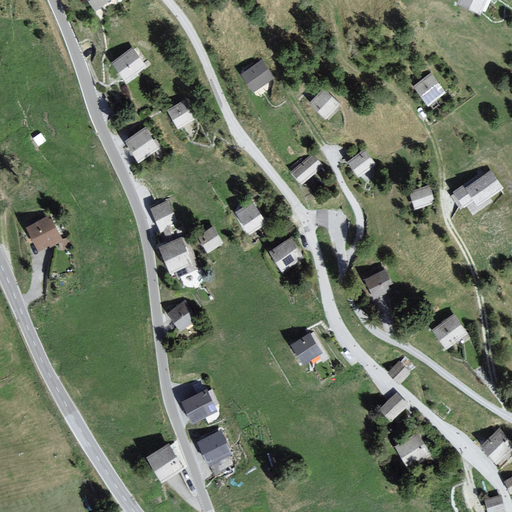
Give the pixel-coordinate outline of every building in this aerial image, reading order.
[(81,0),(88,10),(105,0),(81,0)] [(485,0),(452,0),(451,3),(477,16),(485,0)] [(136,48),(109,63),(120,82),(146,67),(136,48)] [(263,60),(238,74),(248,92),(273,78),(263,60)] [(430,72),(410,84),(421,104),(442,93),(430,72)] [(321,88),(305,103),(321,119),(337,104),(321,88)] [(189,100),(166,110),(173,128),(197,118),(189,100)] [(141,129),(120,139),(131,162),(152,152),(141,129)] [(367,149),(346,162),(355,177),(376,165),(367,149)] [(313,153),(288,172),(298,186),(324,168),(313,153)] [(471,208),(504,186),(491,166),(452,192),(461,206),(467,202),(471,208)] [(429,186),(406,191),(410,209),(433,203),(429,186)] [(171,201),(150,209),(160,234),(181,226),(171,201)] [(251,202),(233,212),(246,234),(264,224),(251,202)] [(50,216),(22,227),(32,252),(61,240),(50,216)] [(213,226),(195,236),(204,252),(222,243),(213,226)] [(183,237),(158,246),(167,272),(192,263),(183,237)] [(289,237),(265,250),(277,271),(301,258),(289,237)] [(386,269),(361,280),(370,298),(394,287),(386,269)] [(185,302),(165,314),(176,332),(196,319),(185,302)] [(453,314),(429,328),(441,348),(465,334),(453,314)] [(306,333),(285,344),(296,364),(317,352),(306,333)] [(399,361),(386,371),(397,384),(410,373),(399,361)] [(206,390),(179,399),(187,423),(214,413),(206,390)] [(404,405),(394,393),(375,408),(386,420),(404,405)] [(511,446),(497,429),(478,445),(493,464),(511,448),(511,446)] [(221,431),(194,442),(203,465),(230,454),(221,431)] [(429,454),(416,432),(391,446),(403,468),(429,454)] [(166,443),(141,456),(154,481),(179,468),(166,443)] [(503,511),(500,495),(483,498),(485,511),(503,511)]
